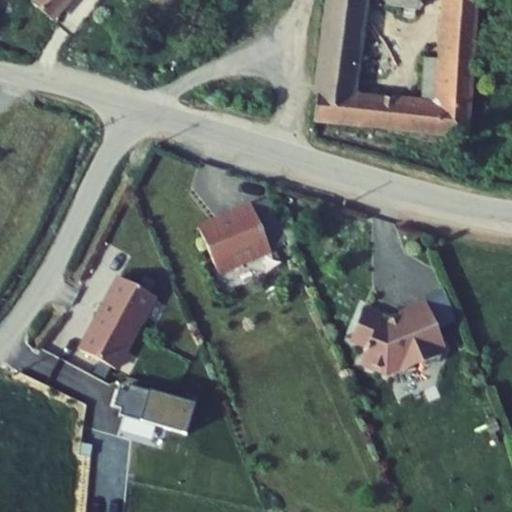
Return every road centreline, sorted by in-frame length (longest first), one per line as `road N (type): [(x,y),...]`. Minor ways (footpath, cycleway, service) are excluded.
road 1 (tertiary): [(511,212),(132,108)]
road 2 (tertiary): [(132,108),(56,263),(0,341)]
road 3 (unclassified): [(132,108),(0,70)]
